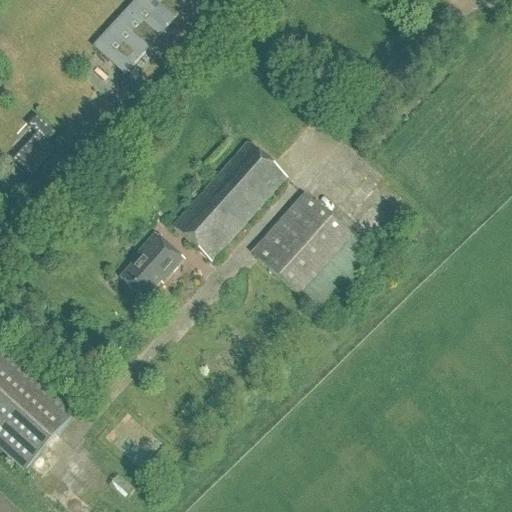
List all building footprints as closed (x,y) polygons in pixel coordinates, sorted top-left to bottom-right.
[(126,80),(200,0),(141,0),(95,51),(126,80)] [(88,92),(105,73),(94,63),(78,82),(88,92)] [(209,263),(285,178),(246,143),(170,227),(209,263)] [(5,186),(0,191),(0,203),(4,208),(16,196),(5,186)] [(349,192),(352,204),(343,205),(348,234),(373,229),(374,232),(387,230),(380,187),(349,192)] [(323,319),(376,260),(307,198),(254,256),(323,319)] [(165,280),(182,260),(153,234),(135,254),(138,257),(118,280),(142,301),(163,278),(165,280)] [(0,452),(25,476),(82,413),(0,339),(0,452)]
